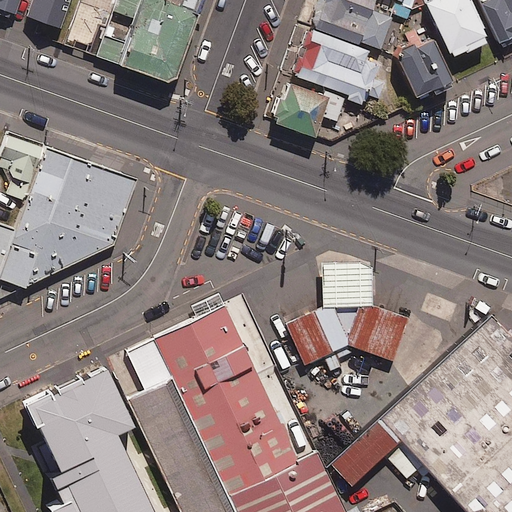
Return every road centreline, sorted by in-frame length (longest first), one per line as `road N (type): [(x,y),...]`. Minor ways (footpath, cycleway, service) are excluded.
road 1 (unclassified): [(195,144),(141,286),(0,356)]
road 2 (secondary): [(195,144),(0,73)]
road 3 (secondary): [(385,211),(195,144)]
road 4 (tertiary): [(385,211),(405,167),(511,113)]
road 5 (residential): [(245,0),(195,144)]
road 6 (secondary): [(511,257),(385,211)]
